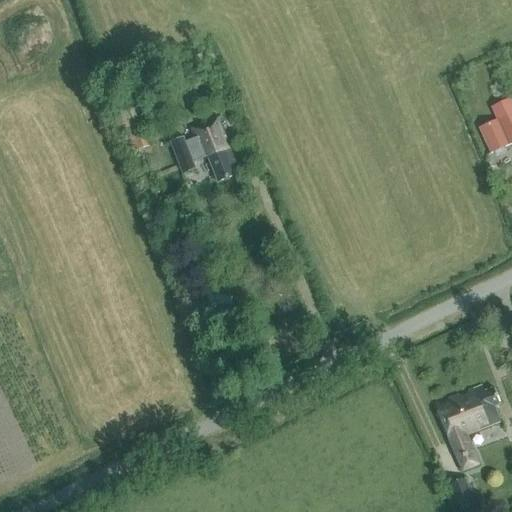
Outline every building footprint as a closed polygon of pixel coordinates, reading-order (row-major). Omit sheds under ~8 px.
[(511,145),(511,113),(498,120),(510,146),(511,145)] [(148,146),(137,118),(122,124),(133,152),(148,146)] [(192,130),(196,139),(187,143),(185,138),(171,144),(183,176),(197,171),(195,164),(204,160),(205,162),(210,160),(219,183),(236,177),(232,166),(237,164),(219,119),(192,130)] [(491,154),(509,146),(498,121),(479,129),(491,154)] [(464,473),(479,467),(467,436),(501,422),(495,407),(501,405),(495,389),(485,393),(483,387),(436,406),(464,473)] [(462,511),(477,506),(465,479),(450,485),(461,511),(462,511)]
